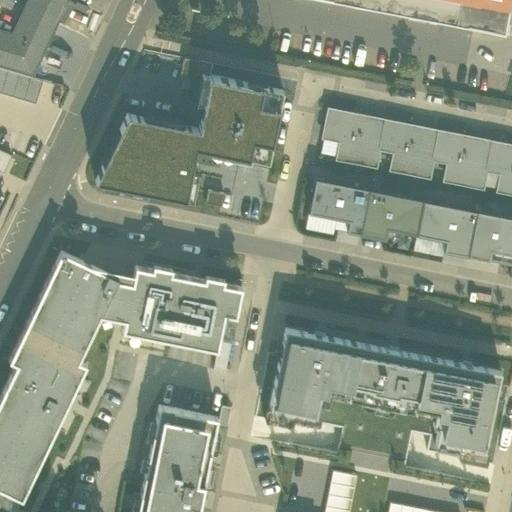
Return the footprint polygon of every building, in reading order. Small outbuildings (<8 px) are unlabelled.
[(27,0),(25,5),(58,21),(63,23),(72,3),(68,1),(68,0),(27,0)] [(325,0),(456,25),(460,3),(461,1),(453,0),(325,0)] [(453,0),(461,1),(460,3),(508,12),(510,0),(453,0)] [(460,3),(456,25),(485,30),(508,15),(508,12),(460,3)] [(25,5),(18,20),(22,19),(52,34),(58,21),(25,5)] [(508,15),(485,30),(504,34),(508,15)] [(12,34),(0,30),(0,66),(8,69),(19,72),(31,75),(33,76),(52,34),(22,19),(18,20),(12,34)] [(182,61),(179,74),(195,77),(198,64),(182,61)] [(19,72),(8,69),(0,92),(12,96),(19,72)] [(31,75),(19,72),(12,96),(23,99),(31,75)] [(33,76),(31,75),(23,99),(35,103),(42,79),(33,76)] [(126,113),(94,180),(119,185),(119,183),(145,188),(145,190),(185,198),(191,170),(195,146),(212,149),(248,157),(249,155),(249,157),(268,161),(282,90),(208,75),(202,104),(199,119),(198,127),(181,124),(181,126),(143,118),(143,116),(126,113)] [(340,140),(337,158),(375,165),(378,147),(377,147),(383,120),(328,109),(323,136),(340,140)] [(436,131),(383,120),(377,147),(378,147),(394,151),(390,168),(428,176),(431,158),(436,131)] [(484,169),(490,141),(436,131),(431,158),(448,162),(444,179),(481,187),(485,169),(484,169)] [(484,169),(485,169),(501,172),(497,190),(511,192),(511,145),(490,141),(484,169)] [(11,155),(0,150),(0,170),(3,172),(11,155)] [(369,188),(314,178),(308,212),(335,217),(348,220),(346,230),(360,233),(369,188)] [(422,199),(369,188),(360,233),(384,238),(386,229),(415,235),(415,234),(422,200),(422,199)] [(415,234),(444,240),(447,225),(472,230),(476,211),(422,200),(415,234)] [(472,230),(467,254),(489,259),(491,250),(511,254),(511,217),(476,210),(476,211),(472,230)] [(335,217),(308,212),(305,228),(332,233),(335,217)] [(467,254),(472,230),(447,225),(444,240),(442,250),(467,255),(467,254)] [(241,286),(223,283),(203,279),(171,272),(151,268),(134,265),(131,280),(117,277),(60,250),(8,360),(15,363),(0,394),(0,488),(21,498),(60,416),(52,412),(53,409),(50,408),(60,388),(62,389),(64,386),(73,390),(86,363),(78,360),(100,315),(123,320),(121,330),(216,349),(224,313),(235,316),(241,286)] [(152,263),(151,268),(171,272),(171,267),(152,263)] [(204,274),(203,279),(223,283),(224,278),(204,274)] [(350,390),(350,388),(360,342),(284,327),(281,342),(283,343),(280,353),(279,353),(268,407),(293,411),(292,417),(316,422),(320,402),(326,404),(330,386),(350,390)] [(230,341),(219,339),(213,368),(224,371),(230,341)] [(425,356),(360,342),(350,388),(365,391),(363,400),(400,408),(401,399),(415,401),(425,356)] [(500,371),(425,356),(415,401),(415,403),(435,407),(432,425),(438,426),(434,445),(458,451),(460,445),(484,450),(495,397),(494,396),(496,386),(497,386),(500,371)] [(60,416),(73,390),(64,386),(62,389),(60,388),(50,408),(53,409),(52,412),(60,416)] [(197,511),(217,416),(158,404),(135,511),(197,511)] [(230,407),(221,405),(217,422),(226,424),(230,407)] [(356,475),(332,470),(330,482),(353,487),(356,475)] [(353,487),(330,482),(328,494),(351,498),(353,487)] [(351,498),(328,494),(325,505),(349,510),(351,498)] [(399,511),(401,504),(390,502),(387,511),(399,511)]
